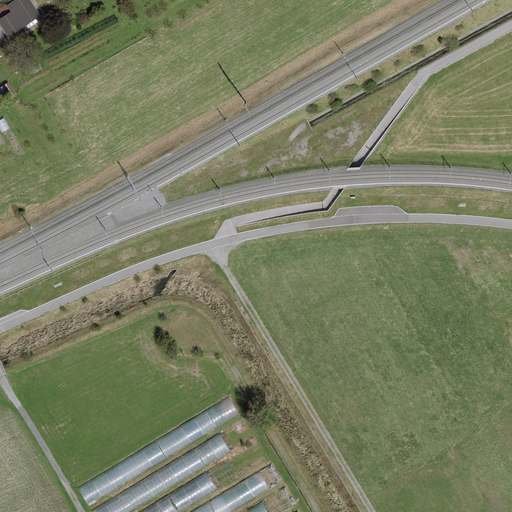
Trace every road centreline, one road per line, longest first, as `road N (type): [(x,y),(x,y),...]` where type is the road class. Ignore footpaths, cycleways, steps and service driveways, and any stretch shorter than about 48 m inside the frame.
road 1 (unclassified): [(511,224),(400,217),(244,235),(152,262),(0,329)]
road 2 (track): [(206,245),(368,511)]
